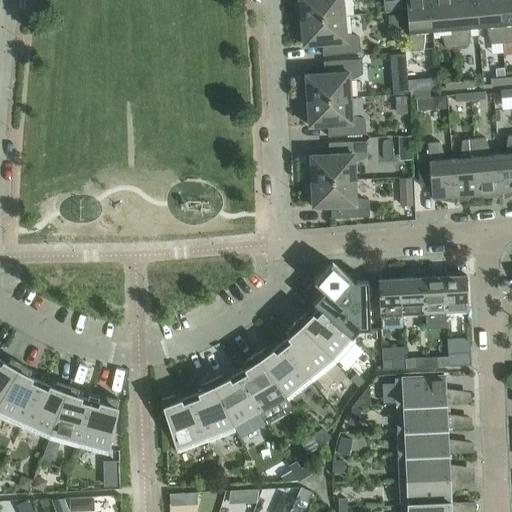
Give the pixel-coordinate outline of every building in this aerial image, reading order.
[(299,0),(298,10),(301,10),(302,20),(344,16),(342,0),(299,0)] [(400,0),(382,0),(384,12),(402,10),(400,0)] [(406,0),(411,52),(423,51),(425,33),(433,32),(430,0),(406,0)] [(430,0),(433,32),(441,31),(446,49),(457,48),(453,0),(430,0)] [(453,0),(457,48),(469,47),(470,29),(479,28),(476,0),(453,0)] [(476,0),(479,28),(487,27),(491,45),(503,44),(498,0),(476,0)] [(511,0),(498,0),(503,44),(511,42),(511,0)] [(304,42),(304,46),(322,44),(323,56),(361,52),(360,37),(356,36),(352,35),(347,34),(346,34),(344,16),(302,20),(303,31),(300,31),(304,42)] [(400,16),(389,16),(390,29),(401,28),(400,16)] [(307,80),(305,91),(307,91),(308,101),(351,98),(350,80),(351,80),(355,79),(359,77),(363,75),(362,60),(324,62),(325,74),(306,75),(307,80)] [(506,85),(506,78),(491,79),(491,86),(506,85)] [(407,80),(392,82),(393,95),(408,94),(408,92),(407,80)] [(475,81),(460,82),(461,89),(476,88),(475,81)] [(461,89),(460,82),(445,83),(446,90),(461,89)] [(511,97),(511,90),(501,91),(502,98),(511,97)] [(414,92),(415,99),(430,98),(430,91),(414,92)] [(485,93),(470,94),(471,101),(486,100),(485,93)] [(471,101),(470,94),(455,95),(456,102),(471,101)] [(406,96),(397,97),(398,114),(408,113),(406,96)] [(445,96),(433,97),(434,105),(439,109),(446,109),(445,96)] [(310,122),(309,122),(310,127),(328,125),(329,137),(367,135),(366,120),(361,118),(357,117),(353,116),(352,116),(351,98),(308,101),(309,111),(306,111),(310,122)] [(411,136),(399,137),(399,148),(411,148),(411,136)] [(507,154),(499,155),(502,193),(510,193),(511,195),(511,194),(511,136),(508,137),(507,154)] [(486,139),(474,140),(479,195),(483,195),(494,197),(494,194),(502,193),(499,155),(490,156),(486,139)] [(461,158),(453,159),(456,197),(464,197),(465,199),(476,196),(479,195),(474,140),(463,141),(461,158)] [(311,160),(312,160),(309,172),(312,171),(312,182),(355,180),(355,162),(356,162),(360,161),(364,159),(368,157),(367,142),(329,144),(329,155),(311,156),(311,160)] [(433,199),(437,199),(448,201),(449,198),(456,197),(453,159),(445,160),(441,143),(428,144),(429,161),(418,162),(420,186),(431,185),(433,199)] [(313,203),(313,208),(331,207),(332,218),(370,217),(369,202),(365,200),(361,199),(357,198),(356,198),(355,180),(312,182),(313,192),(310,192),(313,203)] [(413,204),(412,180),(400,180),(401,205),(413,204)] [(325,292),(315,303),(357,341),(357,340),(354,337),(360,331),(371,330),(369,281),(354,282),(333,263),(315,283),(325,292)] [(467,276),(444,277),(446,314),(469,312),(467,276)] [(444,277),(423,278),(425,315),(446,314),(444,277)] [(423,278),(401,279),(403,316),(425,315),(423,278)] [(379,280),(381,329),(404,328),(403,316),(401,279),(379,280)] [(305,313),(297,321),(336,363),(357,341),(315,303),(314,304),(319,308),(311,318),(305,313)] [(293,335),(282,344),(313,382),(336,363),(297,321),(288,329),(293,335)] [(266,348),(256,354),(289,402),(313,382),(282,344),(270,353),(266,348)] [(472,366),(471,353),(449,354),(449,367),(472,366)] [(247,361),(250,367),(238,374),(263,417),(268,425),(295,410),(289,402),(256,354),(247,361)] [(428,368),(427,358),(417,359),(417,369),(428,368)] [(437,358),(427,358),(428,368),(438,368),(437,358)] [(0,359),(0,404),(21,365),(11,359),(8,365),(0,359)] [(393,360),(383,361),(383,370),(394,370),(393,360)] [(21,365),(0,404),(0,417),(22,427),(42,382),(29,376),(32,370),(21,365)] [(357,373),(351,379),(360,388),(361,386),(363,384),(365,382),(357,373)] [(222,375),(212,380),(236,432),(263,417),(238,374),(226,381),(222,375)] [(395,379),(396,405),(452,403),(451,393),(446,394),(445,377),(395,379)] [(204,392),(191,397),(208,443),(236,432),(212,380),(201,385),(204,392)] [(42,382),(22,427),(49,440),(69,386),(58,382),(55,388),(42,382)] [(69,386),(49,440),(78,448),(91,400),(78,396),(80,390),(69,386)] [(353,407),(369,407),(369,386),(368,388),(366,390),(365,392),(363,393),(362,395),(360,397),(358,400),(355,404),(353,407)] [(163,399),(178,449),(179,454),(208,443),(191,397),(177,402),(175,395),(163,399)] [(91,400),(78,448),(109,456),(119,400),(107,397),(105,404),(91,400)] [(452,403),(396,405),(397,430),(453,428),(452,418),(447,419),(446,404),(452,403)] [(352,409),(348,424),(356,426),(360,411),(352,409)] [(323,428),(313,436),(321,446),(331,438),(323,428)] [(453,428),(397,430),(399,455),(454,453),(453,444),(448,444),(447,429),(453,429),(453,428)] [(454,453),(399,455),(400,481),(455,479),(455,469),(449,470),(449,454),(454,454),(454,453)] [(297,461),(290,465),(293,469),(299,480),(300,481),(315,472),(310,463),(301,468),(297,461)] [(344,462),(333,462),(333,475),(344,475),(344,462)] [(293,469),(282,476),(285,481),(299,480),(293,469)] [(117,475),(104,475),(104,488),(118,488),(117,475)] [(37,477),(33,488),(43,492),(46,485),(44,480),(37,477)] [(22,478),(19,488),(28,491),(32,481),(22,478)] [(455,479),(400,481),(401,506),(456,504),(456,503),(451,503),(450,488),(455,488),(455,479)] [(302,488),(297,499),(309,504),(313,494),(302,488)] [(230,491),(228,505),(238,504),(238,491),(230,491)] [(182,494),(169,494),(170,503),(170,506),(183,506),(182,494)] [(284,495),(280,502),(283,509),(290,511),(296,501),(284,495)] [(82,499),(70,499),(70,511),(77,511),(78,511),(83,507),(82,499)] [(29,500),(19,505),(21,511),(25,511),(33,509),(29,500)] [(348,500),(339,500),(339,509),(348,509),(348,500)]
